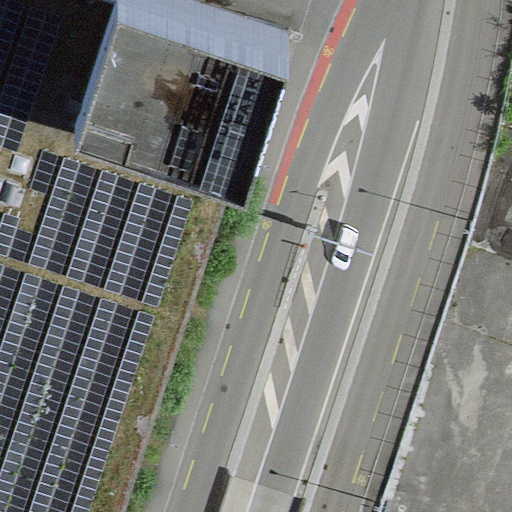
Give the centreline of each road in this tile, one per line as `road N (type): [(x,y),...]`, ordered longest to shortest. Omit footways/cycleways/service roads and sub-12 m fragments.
road 1 (unclassified): [(386,0),(299,179),(189,511)]
road 2 (motorway): [(411,0),(351,242),(257,511)]
road 3 (unclassified): [(327,511),(445,153),(476,0)]
